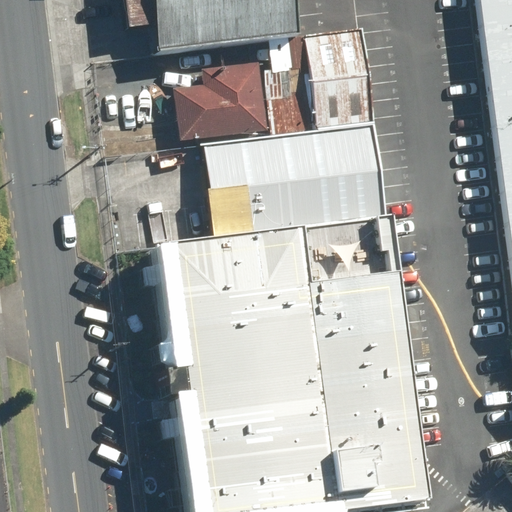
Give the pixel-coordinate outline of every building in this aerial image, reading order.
[(281,0),(129,0),(133,31),(283,11),(281,0)] [(511,0),(470,0),(511,320),(511,0)] [(296,107),(357,99),(344,3),(283,11),(296,107)] [(357,99),(176,122),(189,214),(369,190),(357,99)] [(125,155),(128,176),(169,170),(166,150),(125,155)] [(139,240),(174,511),(281,511),(400,496),(361,210),(139,240)]
